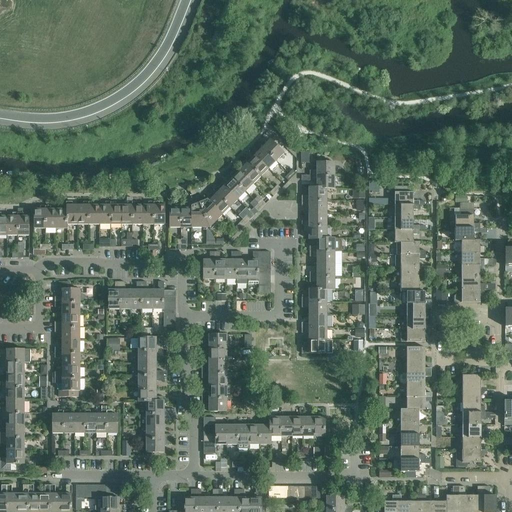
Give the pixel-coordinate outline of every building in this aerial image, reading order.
[(264,142),(260,146),(276,161),(284,153),(271,140),(266,144),(264,142)] [(259,151),(255,155),(269,169),(276,161),(260,146),(257,149),(259,151)] [(249,157),(245,161),(261,176),(269,169),(255,155),(251,159),(249,157)] [(244,167),(240,171),(253,184),(261,176),(245,161),(242,164),(244,167)] [(310,171),(310,176),(335,176),(335,163),(317,163),(317,171),(310,171)] [(233,172),(230,176),(245,192),(253,184),(240,171),(236,175),(233,172)] [(229,182),(225,186),(238,199),(245,192),(230,176),(226,179),(229,182)] [(317,181),(317,188),(327,188),(327,189),(335,189),(335,176),(310,176),(310,181),(317,181)] [(369,181),(369,193),(379,193),(379,181),(369,181)] [(214,191),(214,192),(230,207),(238,199),(225,186),(220,190),(218,188),(214,191)] [(200,192),(198,187),(190,190),(192,195),(200,192)] [(395,205),(419,205),(424,205),(424,201),(413,201),(413,193),(408,193),(408,187),(395,187),(395,205)] [(302,196),(302,201),(327,201),(327,189),(327,188),(317,188),(309,188),(309,196),(302,196)] [(214,192),(211,195),(213,197),(209,201),(222,215),(230,207),(214,192)] [(192,209),(192,228),(203,228),(203,230),(210,230),(211,231),(211,230),(216,225),(214,223),(222,215),(209,201),(208,199),(191,206),(191,209),(192,209)] [(309,206),(309,214),(327,214),(327,201),(302,201),(302,206),(309,206)] [(67,202),(66,206),(67,206),(67,225),(68,225),(78,225),(78,206),(72,206),(72,202),(67,202)] [(84,206),(78,206),(78,225),(89,225),(89,202),(84,202),(84,206)] [(94,202),(89,202),(89,225),(99,225),(99,206),(94,206),(94,202)] [(106,206),(99,206),(99,225),(110,225),(110,202),(106,202),(106,206)] [(116,202),(110,202),(110,225),(121,225),(121,206),(116,206),(116,202)] [(127,206),(121,206),(121,225),(132,225),(132,202),(127,202),(127,206)] [(137,202),(132,202),(132,225),(143,225),(143,206),(137,206),(137,202)] [(149,206),(143,206),(143,225),(154,225),(154,202),(149,202),(149,206)] [(159,202),(154,202),(154,225),(165,225),(165,206),(159,206),(159,202)] [(170,228),(181,228),(181,205),(176,205),(176,209),(170,209),(170,228)] [(181,228),(192,228),(192,209),(191,209),(186,209),(186,205),(181,205),(181,228)] [(395,205),(395,218),(413,218),(413,210),(419,210),(419,205),(395,205)] [(34,229),(45,229),(45,206),(40,206),(40,210),(34,210),(34,229)] [(45,229),(56,229),(56,210),(51,210),(51,206),(45,206),(45,229)] [(56,210),(56,229),(68,229),(68,225),(67,225),(67,206),(66,206),(62,206),(62,210),(56,210)] [(455,216),(455,228),(480,228),(480,224),(474,224),(474,216),(472,216),(472,210),(461,210),(461,216),(455,216)] [(13,217),(7,217),(7,236),(18,236),(18,213),(13,213),(13,217)] [(23,213),(18,213),(18,236),(29,236),(29,217),(23,217),(23,213)] [(302,221),(302,226),(327,226),(327,214),(309,214),(309,221),(302,221)] [(395,218),(395,230),(419,230),(419,226),(413,226),(413,218),(395,218)] [(246,224),(243,220),(239,224),(236,221),(232,225),(239,231),(246,224)] [(309,240),(317,240),(317,239),(327,239),(327,238),(327,226),(302,226),(302,232),(309,232),(309,240)] [(455,241),(461,241),(474,241),(474,240),(474,233),(484,233),(484,228),(480,228),(455,228),(455,241)] [(395,243),(397,243),(401,243),(413,243),(413,242),(413,235),(419,235),(419,230),(395,230),(395,243)] [(192,244),(193,232),(181,232),(181,243),(192,244)] [(310,247),(310,251),(335,251),(335,238),(327,238),(327,239),(317,239),(317,240),(317,247),(310,247)] [(461,253),(480,253),(484,253),(484,247),(480,247),(480,240),(474,240),(474,241),(461,241),(461,253)] [(397,243),(397,255),(430,255),(430,251),(419,251),(419,242),(413,242),(413,243),(401,243),(397,243)] [(317,257),(317,264),(335,265),(335,251),(310,251),(310,257),(317,257)] [(204,279),(215,279),(215,252),(210,252),(210,260),(204,260),(204,279)] [(215,279),(226,279),(226,260),(220,260),(220,252),(215,252),(215,279)] [(226,279),(237,279),(236,252),(231,252),(231,260),(226,260),(226,279)] [(237,279),(247,279),(247,260),(241,260),(241,252),(236,252),(237,279)] [(259,285),(259,282),(259,276),(258,270),(258,264),(258,258),(258,252),(253,252),(253,260),(247,260),(247,279),(248,279),(248,285),(259,285)] [(461,253),(461,266),(484,265),(484,259),(480,259),(480,253),(461,253)] [(397,268),(401,268),(419,268),(419,259),(430,259),(430,255),(397,255),(397,268)] [(310,272),(310,277),(335,277),(335,265),(317,264),(317,272),(310,272)] [(461,266),(461,278),(480,278),(480,272),(484,272),(484,265),(461,266)] [(497,265),(484,265),(484,272),(484,274),(497,274),(497,265)] [(401,268),(401,280),(419,280),(419,268),(401,268)] [(317,282),(317,289),(317,290),(327,290),(335,290),(335,277),(310,277),(310,282),(317,282)] [(461,283),(461,290),(484,290),(484,284),(480,284),(480,278),(461,278),(455,278),(455,282),(456,283),(461,283)] [(401,292),(407,292),(419,292),(419,280),(401,280),(401,292)] [(55,297),(55,302),(80,302),(80,301),(83,301),(85,296),(81,294),(80,294),(80,289),(70,289),(70,282),(59,282),(59,289),(62,289),(62,297),(55,297)] [(109,309),(120,309),(120,282),(115,282),(115,290),(109,290),(109,309)] [(120,309),(131,309),(131,290),(125,290),(125,282),(120,282),(120,309)] [(131,309),(142,309),(142,282),(137,282),(137,290),(131,290),(131,309)] [(142,309),(152,309),(152,290),(147,290),(147,282),(142,282),(142,309)] [(152,309),(164,309),(164,303),(164,297),(164,291),(164,290),(164,282),(158,282),(158,290),(152,290),(152,309)] [(302,297),(302,303),(327,303),(327,290),(317,290),(317,289),(309,289),(309,297),(302,297)] [(436,290),(436,303),(447,303),(447,290),(436,290)] [(484,290),(461,290),(461,298),(460,299),(457,295),(454,297),(455,303),(480,303),(480,297),(484,297),(484,290)] [(407,292),(407,305),(431,305),(431,300),(425,300),(425,292),(419,292),(407,292)] [(62,307),(62,315),(80,315),(80,302),(55,302),(55,307),(62,307)] [(309,308),(309,315),(327,315),(327,303),(302,303),(302,308),(309,308)] [(407,305),(407,317),(425,317),(425,309),(431,309),(431,305),(407,305)] [(55,322),(55,327),(80,327),(80,315),(62,315),(62,322),(55,322)] [(302,323),(302,328),(327,328),(327,315),(309,315),(309,323),(302,323)] [(407,317),(407,329),(431,329),(431,325),(425,325),(425,317),(407,317)] [(62,333),(62,340),(80,340),(80,327),(55,327),(55,333),(62,333)] [(309,333),(309,341),(327,341),(327,340),(327,328),(302,328),(302,333),(309,333)] [(364,329),(355,329),(355,337),(364,337),(364,329)] [(431,329),(407,329),(407,332),(403,332),(401,333),(401,342),(425,342),(425,334),(431,334),(431,329)] [(202,343),(202,348),(227,348),(227,335),(209,335),(209,343),(202,343)] [(119,338),(108,338),(108,350),(119,350),(119,338)] [(139,338),(139,352),(164,352),(164,346),(156,346),(156,338),(139,338)] [(55,348),(55,353),(80,353),(80,340),(62,340),(62,348),(55,348)] [(327,341),(309,341),(309,348),(302,348),(302,354),(309,354),(332,354),(332,340),(327,340),(327,341)] [(209,353),(209,361),(227,361),(227,348),(202,348),(202,353),(209,353)] [(407,348),(407,360),(425,360),(425,348),(407,348)] [(0,357),(0,362),(24,363),(24,349),(7,349),(7,357),(0,357)] [(139,352),(139,364),(156,364),(156,356),(164,356),(164,352),(139,352)] [(62,358),(62,366),(80,366),(80,353),(55,353),(55,358),(62,358)] [(407,360),(407,373),(431,373),(431,368),(425,368),(425,360),(407,360)] [(202,368),(202,373),(227,373),(227,361),(209,361),(209,368),(202,368)] [(0,367),(7,368),(7,375),(24,375),(24,363),(0,362),(0,367)] [(139,364),(139,376),(164,376),(164,371),(156,371),(156,364),(139,364)] [(55,373),(55,378),(80,378),(80,366),(62,366),(62,373),(55,373)] [(209,379),(209,386),(227,386),(227,373),(202,373),(202,379),(209,379)] [(407,373),(406,385),(425,385),(425,377),(431,377),(431,373),(407,373)] [(0,387),(24,388),(24,375),(7,375),(7,383),(0,382),(0,387)] [(462,375),(462,388),(481,388),(481,375),(462,375)] [(139,376),(139,390),(156,390),(156,381),(164,381),(164,376),(139,376)] [(80,378),(55,378),(55,383),(62,383),(62,391),(59,391),(59,397),(78,397),(78,391),(80,391),(80,378)] [(406,385),(406,397),(425,398),(431,397),(431,393),(425,393),(425,385),(406,385)] [(202,394),(202,399),(227,399),(227,386),(209,386),(209,394),(202,394)] [(0,392),(7,393),(7,400),(24,400),(24,388),(0,387),(0,392)] [(462,388),(462,401),(481,401),(481,388),(462,388)] [(139,402),(147,402),(156,402),(156,401),(164,401),(164,397),(156,397),(156,390),(139,390),(139,402)] [(406,397),(406,409),(406,410),(419,410),(425,410),(425,402),(431,402),(431,397),(425,398),(406,397)] [(227,399),(202,399),(202,404),(209,404),(209,412),(227,412),(227,399)] [(0,407),(0,413),(24,413),(24,400),(7,400),(7,408),(0,407)] [(147,415),(172,415),(175,415),(175,409),(164,409),(164,401),(156,401),(156,402),(147,402),(147,415)] [(462,401),(462,413),(481,413),(481,401),(462,401)] [(401,409),(401,422),(419,422),(419,410),(406,410),(406,409),(401,409)] [(52,433),(64,433),(64,411),(59,411),(58,414),(52,414),(52,433)] [(64,433),(74,433),(74,414),(69,414),(69,411),(64,411),(64,433)] [(74,433),(85,433),(85,411),(80,411),(80,414),(74,414),(74,433)] [(85,433),(96,433),(96,414),(90,414),(90,411),(85,411),(85,433)] [(96,433),(107,433),(107,411),(102,411),(102,414),(96,414),(96,433)] [(107,411),(107,433),(118,433),(118,414),(112,414),(112,411),(107,411)] [(0,418),(7,418),(7,426),(24,426),(24,413),(0,413),(0,418)] [(462,413),(462,426),(481,426),(481,413),(462,413)] [(271,437),(281,437),(281,414),(276,414),(276,418),(270,418),(270,426),(271,426),(271,437)] [(281,414),(281,437),(292,437),(292,418),(286,418),(286,414),(281,414)] [(292,418),(292,437),(303,437),(303,414),(298,414),(298,418),(292,418)] [(303,414),(303,437),(314,437),(314,418),(308,418),(308,414),(303,414)] [(314,418),(314,437),(325,437),(325,418),(325,414),(319,414),(319,418),(314,418)] [(147,415),(147,427),(164,427),(164,420),(172,420),(172,415),(147,415)] [(216,436),(216,442),(216,445),(227,445),(227,426),(222,426),(222,422),(216,422),(216,425),(216,430),(216,436)] [(227,426),(227,445),(238,445),(238,422),(233,422),(233,426),(227,426)] [(238,422),(238,445),(249,445),(249,426),(243,426),(243,422),(238,422)] [(249,426),(249,445),(260,445),(260,422),(255,422),(255,426),(249,426)] [(260,422),(260,445),(271,445),(271,437),(271,426),(270,426),(265,426),(265,422),(260,422)] [(401,422),(401,435),(419,435),(419,422),(401,422)] [(0,438),(24,439),(24,426),(7,426),(7,433),(0,433),(0,438)] [(462,426),(462,438),(481,438),(481,426),(462,426)] [(147,427),(147,440),(172,440),(172,434),(164,434),(164,427),(147,427)] [(401,435),(401,447),(419,447),(419,435),(401,435)] [(0,443),(7,444),(7,451),(24,451),(24,439),(0,438),(0,443)] [(462,438),(462,450),(481,450),(481,438),(462,438)] [(172,440),(147,440),(147,453),(164,453),(164,445),(172,445),(172,440)] [(401,447),(401,459),(425,459),(425,455),(419,455),(419,447),(401,447)] [(481,450),(462,450),(462,453),(458,453),(456,454),(456,468),(466,468),(466,463),(481,463),(481,454),(487,454),(487,450),(481,450)] [(24,451),(7,451),(7,459),(0,458),(0,470),(11,471),(11,464),(24,464),(24,451)] [(425,459),(401,459),(401,472),(407,472),(407,478),(417,478),(417,472),(419,472),(419,464),(425,464),(425,459)] [(6,511),(17,511),(18,494),(12,494),(12,486),(7,486),(6,511)] [(17,511),(28,511),(28,486),(23,486),(23,494),(18,494),(17,511)] [(28,511),(39,511),(39,494),(34,494),(34,486),(28,486),(28,511)] [(39,511),(50,511),(50,486),(45,486),(45,494),(39,494),(39,511)] [(50,511),(60,511),(61,494),(55,494),(55,486),(50,486),(50,511)] [(61,494),(60,511),(72,511),(72,494),(72,486),(67,486),(67,494),(61,494)] [(446,496),(446,502),(446,511),(458,511),(459,487),(453,487),(453,496),(446,496)] [(465,487),(459,487),(458,511),(470,511),(471,496),(465,496),(465,487)] [(477,496),(471,496),(470,511),(483,511),(484,487),(477,487),(477,496)] [(490,487),(484,487),(483,511),(496,511),(496,496),(490,496),(490,487)] [(196,511),(196,490),(191,490),(191,498),(185,498),(184,511),(196,511)] [(196,511),(206,511),(207,498),(201,498),(201,490),(196,490),(196,511)] [(206,511),(217,511),(218,490),(213,490),(213,498),(207,498),(206,511)] [(217,511),(228,511),(229,498),(223,498),(223,490),(218,490),(217,511)] [(228,511),(239,511),(239,490),(234,490),(234,498),(229,498),(228,511)] [(239,511),(250,511),(250,498),(244,498),(244,490),(239,490),(239,511)] [(250,498),(250,511),(261,511),(262,498),(261,498),(261,490),(256,490),(256,498),(250,498)] [(327,497),(327,510),(352,510),(352,505),(344,505),(344,497),(331,497),(331,493),(323,493),(323,497),(327,497)] [(396,511),(397,496),(393,496),(393,502),(384,502),(384,511),(378,511),(396,511)] [(401,496),(397,496),(396,511),(409,511),(409,502),(401,502),(401,496)] [(417,502),(409,502),(409,511),(421,511),(422,496),(417,496),(417,502)] [(426,496),(422,496),(421,511),(434,511),(434,502),(426,502),(426,496)] [(434,496),(434,502),(434,511),(446,511),(446,502),(438,502),(438,496),(434,496)] [(101,498),(101,511),(126,511),(126,506),(119,506),(119,498),(112,498),(106,498),(101,498)]
